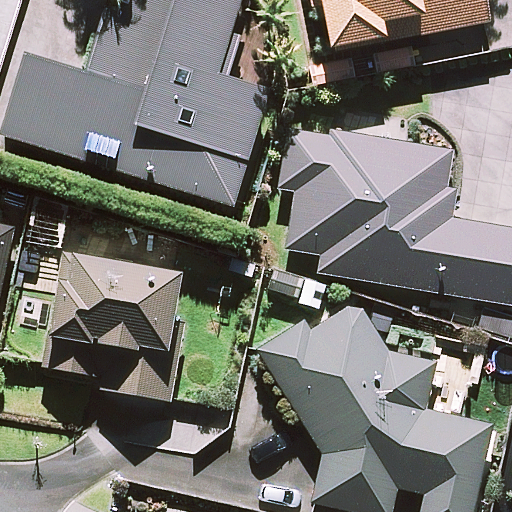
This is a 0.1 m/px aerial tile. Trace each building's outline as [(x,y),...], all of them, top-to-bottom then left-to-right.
[(247,0),(144,0),(138,24),(106,15),(87,78),(29,60),(5,141),(235,210),(270,95),(223,81),(247,0)] [(313,0),(316,8),(324,6),(335,55),(389,43),(386,28),(430,19),(434,38),(494,25),(488,0),(313,0)] [(511,233),(452,224),(457,194),(444,192),(450,156),(291,130),(281,192),(300,196),(291,253),(327,259),(324,278),(511,308),(511,233)] [(70,210),(37,205),(30,245),(63,251),(70,210)] [(0,307),(15,231),(0,228),(0,307)] [(185,280),(67,260),(48,373),(103,382),(101,393),(171,405),(178,363),(170,362),(185,280)] [(313,338),(306,327),(260,355),(325,459),(315,507),(339,511),(395,511),(400,491),(427,497),(424,511),(475,511),(493,430),(426,416),(437,365),(388,354),(360,309),(313,338)]
